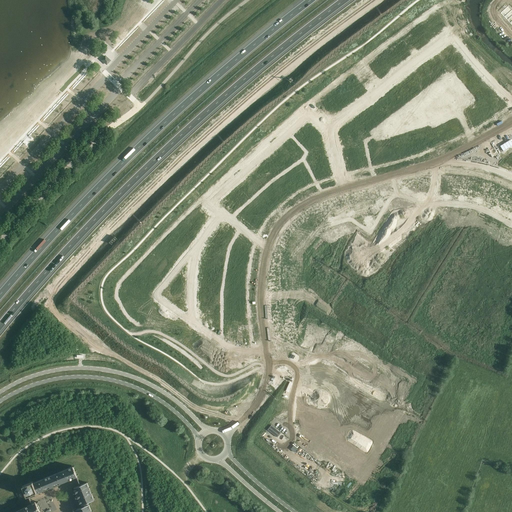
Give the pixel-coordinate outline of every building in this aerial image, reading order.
[(508,6),(500,13),(504,17),(511,11),(508,6)] [(437,22),(432,25),(438,33),(443,30),(437,22)] [(432,25),(428,28),(434,36),(438,33),(432,25)] [(428,28),(424,30),(425,31),(430,38),(434,36),(428,28)] [(425,31),(421,34),(426,42),(430,39),(430,38),(425,31)] [(421,34),(417,37),(422,44),(426,42),(421,34)] [(417,37),(413,39),(419,47),(422,44),(417,37)] [(413,39),(409,42),(415,50),(419,47),(413,39)] [(409,42),(404,45),(410,53),(415,50),(409,42)] [(452,44),(449,47),(455,54),(458,52),(452,44)] [(398,50),(394,54),(400,61),(400,62),(404,58),(400,53),(403,52),(399,47),(397,49),(398,50)] [(449,47),(446,49),(451,57),(455,54),(449,47)] [(446,49),(442,52),(448,59),(451,57),(446,49)] [(442,52),(439,54),(445,62),(448,59),(442,52)] [(394,54),(390,57),(396,64),(400,61),(394,54)] [(439,54),(436,57),(442,64),(445,62),(439,54)] [(113,62),(107,56),(103,61),(108,66),(113,62)] [(390,57),(386,60),(392,67),(396,64),(390,57)] [(436,57),(433,59),(439,67),(442,64),(436,57)] [(433,59),(430,62),(436,69),(439,67),(433,59)] [(386,60),(382,63),(388,70),(392,67),(386,60)] [(430,62),(427,64),(433,72),(436,69),(430,62)] [(376,64),(374,66),(378,71),(380,69),(384,74),(388,71),(388,70),(382,63),(378,66),(376,64)] [(470,67),(460,76),(484,103),(471,114),(479,123),(482,120),(483,120),(489,115),(490,115),(490,114),(491,114),(496,109),(497,109),(496,108),(500,105),(492,96),(494,95),(488,88),(487,88),(476,75),(470,67)] [(419,70),(414,73),(420,81),(425,77),(419,70)] [(414,73),(411,76),(417,84),(420,81),(414,73)] [(411,76),(407,79),(413,87),(417,84),(411,76)] [(407,79),(403,82),(409,90),(413,87),(407,79)] [(356,83),(352,87),(358,94),(358,95),(362,91),(358,86),(361,84),(357,80),(355,82),(356,83)] [(403,82),(399,85),(405,93),(409,90),(403,82)] [(399,85),(396,88),(396,89),(402,96),(405,93),(399,85)] [(352,87),(348,90),(354,97),(358,94),(352,87)] [(396,89),(392,92),(398,99),(402,96),(396,89)] [(348,90),(344,93),(350,100),(354,97),(348,90)] [(392,92),(388,95),(394,102),(398,99),(392,92)] [(344,93),(340,96),(346,103),(350,100),(344,93)] [(388,95),(385,98),(391,105),(394,102),(388,95)] [(340,96),(337,99),(342,106),(343,106),(346,103),(340,96)] [(385,97),(380,101),(384,106),(382,108),(385,113),(388,111),(386,109),(391,105),(385,98),(385,97)] [(336,98),(332,101),(338,109),(342,106),(337,99),(336,98)] [(332,101),(329,104),(335,112),(338,109),(332,101)] [(329,104),(325,107),(331,115),(335,112),(329,104)] [(325,107),(320,110),(327,118),(331,115),(325,107)] [(371,108),(366,112),(367,112),(373,119),(372,120),(373,120),(377,116),(379,118),(381,116),(377,111),(375,113),(371,108)] [(367,112),(363,115),(369,123),(372,120),(373,119),(367,112)] [(359,118),(364,125),(364,126),(369,123),(363,115),(359,118)] [(358,117),(354,121),(360,128),(364,125),(359,118),(358,117)] [(354,121),(350,124),(356,131),(360,128),(354,121)] [(346,127),(352,134),(356,131),(350,124),(346,127)] [(309,125),(301,131),(304,135),(312,130),(312,129),(309,125)] [(456,125),(451,127),(455,136),(460,134),(456,125)] [(346,127),(341,130),(344,134),(343,135),(346,139),(352,134),(346,127)] [(312,130),(304,135),(307,139),(315,134),(312,130)] [(315,134),(307,139),(310,144),(318,138),(315,134)] [(318,138),(310,144),(313,148),(321,142),(318,138)] [(424,139),(419,141),(423,150),(428,148),(428,147),(424,139)] [(321,142),(313,148),(318,154),(322,151),(321,149),(325,146),(321,142)] [(416,142),(410,144),(413,153),(412,153),(418,152),(416,142)] [(287,143),(282,147),(283,147),(289,154),(293,150),(295,152),(297,150),(293,145),(291,147),(287,143)] [(283,147),(279,150),(285,157),(289,154),(283,147)] [(279,150),(275,153),(282,160),(285,157),(279,150)] [(356,156),(355,156),(358,167),(364,166),(362,159),(365,158),(364,152),(360,153),(361,155),(356,156)] [(372,152),(369,152),(370,158),(373,157),(375,164),(380,162),(378,153),(378,152),(372,154),(372,152)] [(275,153),(272,156),(278,163),(282,160),(275,153)] [(349,155),(345,156),(347,162),(350,161),(352,169),(358,167),(355,156),(356,156),(355,156),(350,157),(349,155)] [(272,156),(268,160),(275,167),(278,163),(272,156)] [(268,160),(265,163),(271,170),(275,167),(268,160)] [(265,163),(260,166),(267,174),(271,170),(265,163)] [(327,164),(321,168),(325,176),(330,174),(328,170),(330,169),(327,164)] [(321,168),(316,170),(320,178),(325,176),(321,168)] [(316,170),(312,172),(316,180),(320,178),(316,170)] [(312,172),(308,174),(312,182),(316,180),(312,172)] [(308,174),(303,176),(307,184),(307,185),(312,182),(308,174)] [(303,175),(299,178),(303,186),(307,184),(303,176),(303,175)] [(299,178),(294,180),(299,188),(303,186),(299,178)] [(294,180),(290,182),(294,190),(299,188),(294,180)] [(284,182),(281,183),(284,189),(287,188),(289,193),(294,191),(294,190),(290,182),(285,184),(284,182)] [(274,192),(270,196),(277,205),(281,201),(276,195),(279,193),(275,188),(272,191),(274,192)] [(378,196),(375,197),(376,203),(380,202),(379,200),(386,199),(383,188),(377,189),(378,196)] [(362,200),(359,201),(360,207),(364,206),(364,204),(370,202),(367,191),(361,193),(362,200)] [(264,199),(261,201),(265,205),(268,203),(273,209),(277,205),(270,196),(265,200),(264,199)] [(349,196),(343,198),(344,198),(347,209),(346,209),(352,207),(353,210),(356,209),(355,203),(351,203),(349,196)] [(340,206),(336,207),(338,213),(342,212),(341,210),(346,209),(347,209),(344,198),(343,198),(338,200),(340,206)] [(326,203),(320,206),(325,216),(330,213),(331,216),(334,214),(332,209),(329,210),(326,203)] [(318,215),(315,216),(317,222),(320,220),(319,218),(325,216),(320,206),(315,208),(318,215)] [(256,211),(252,216),(261,222),(265,217),(258,213),(261,210),(256,207),(254,210),(256,211)] [(193,223),(191,225),(195,228),(198,223),(203,226),(209,217),(203,212),(195,224),(193,223)] [(247,219),(245,222),(249,226),(251,223),(258,227),(261,223),(252,216),(248,221),(247,219)] [(303,216),(299,220),(306,228),(310,224),(312,226),(315,224),(311,219),(308,221),(303,216)] [(299,220),(294,223),(299,229),(297,232),(300,236),(303,234),(301,232),(306,228),(299,220)] [(364,221),(361,226),(369,231),(372,226),(364,221)] [(361,226),(358,230),(367,235),(369,231),(361,226)] [(358,230),(356,234),(364,239),(367,235),(358,230)] [(284,234),(281,240),(291,245),(294,239),(296,240),(298,237),(293,234),(291,238),(284,234)] [(356,234),(353,238),(361,243),(364,239),(356,234)] [(353,238),(350,242),(358,247),(361,243),(353,238)] [(241,242),(240,250),(250,251),(251,245),(246,245),(246,243),(241,242)] [(350,242),(348,246),(356,251),(358,247),(350,242)] [(348,246),(345,250),(353,255),(356,251),(348,246)] [(345,250),(342,254),(351,259),(353,255),(345,250)] [(342,254),(340,258),(348,263),(351,259),(342,254)] [(273,260),(273,266),(282,267),(283,267),(283,261),(286,261),(286,258),(280,258),(280,261),(273,260)] [(340,258),(338,263),(346,268),(349,264),(348,263),(340,258)] [(338,263),(335,267),(344,272),(346,268),(338,263)] [(335,267),(332,272),(340,277),(344,272),(335,267)] [(326,282),(322,287),(331,292),(334,287),(326,282)] [(231,288),(231,291),(237,292),(237,289),(243,290),(244,284),(234,283),(233,288),(231,288)] [(200,287),(200,294),(211,294),(211,289),(218,290),(219,285),(207,284),(206,287),(200,287)] [(322,287),(320,291),(328,296),(331,292),(322,287)] [(319,291),(317,295),(325,300),(328,296),(320,291),(319,291)] [(270,294),(269,300),(275,301),(275,304),(281,304),(281,301),(279,301),(280,295),(270,294)] [(317,295),(314,299),(323,304),(325,300),(317,295)] [(314,299),(312,303),(320,308),(323,304),(314,299)] [(312,303),(309,307),(310,307),(317,312),(320,308),(312,303)] [(310,307),(307,311),(315,317),(318,313),(317,312),(310,307)] [(157,308),(152,318),(158,322),(158,324),(161,325),(163,320),(161,318),(165,311),(157,308)] [(277,312),(270,313),(271,319),(282,318),(281,312),(283,311),(283,308),(277,309),(277,312)] [(237,311),(227,311),(227,317),(233,317),(234,323),(238,323),(238,324),(242,324),(242,322),(245,322),(244,314),(241,314),(240,313),(240,314),(240,315),(239,315),(239,314),(238,314),(238,315),(237,311)] [(307,311),(305,315),(313,321),(315,317),(307,311)] [(305,315),(301,321),(310,326),(313,321),(305,315)] [(282,318),(271,319),(272,325),(279,324),(279,328),(285,327),(285,323),(283,324),(282,318)] [(179,328),(176,334),(181,337),(182,334),(190,339),(195,332),(191,329),(188,327),(185,325),(182,330),(179,328)] [(241,328),(234,329),(235,338),(239,337),(240,344),(247,343),(246,332),(241,332),(241,328)] [(282,337),(274,338),(275,344),(286,342),(285,336),(287,336),(287,333),(281,333),(282,337)] [(200,334),(192,343),(201,350),(199,351),(202,353),(206,348),(201,345),(206,339),(200,334)] [(275,344),(275,350),(282,349),(283,351),(287,350),(286,342),(275,344)] [(73,466),(33,483),(33,481),(22,486),(27,496),(37,492),(37,493),(77,477),(73,466)] [(94,500),(87,482),(74,488),(81,505),(82,507),(76,510),(76,511),(91,511),(89,504),(88,504),(88,502),(94,500)] [(17,493),(15,485),(7,487),(9,494),(17,493)] [(35,502),(14,511),(42,511),(43,511),(39,505),(37,506),(35,502)]
